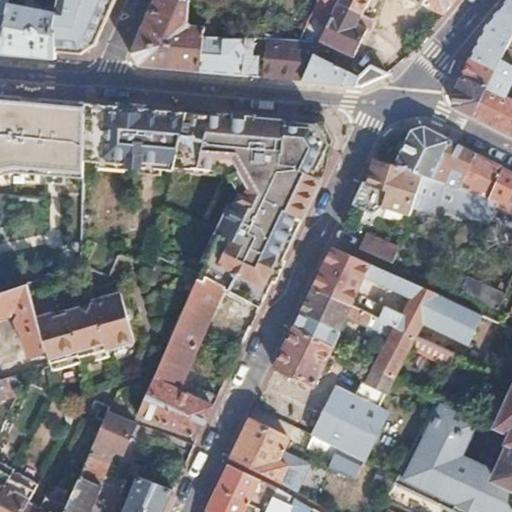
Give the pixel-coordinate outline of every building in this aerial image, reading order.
[(0,0),(0,47),(7,6),(20,9),(21,0),(33,0),(58,5),(58,0),(0,0)] [(60,17),(55,55),(79,58),(98,46),(118,0),(58,0),(58,5),(55,16),(60,17)] [(154,0),(130,56),(139,67),(201,73),(205,39),(206,29),(189,27),(186,23),(188,0),(154,0)] [(336,0),(318,0),(312,14),(317,16),(320,10),(331,15),(319,40),(354,58),(372,20),(363,16),(337,3),(338,1),(336,0)] [(338,0),(338,1),(337,3),(363,16),(370,0),(410,0),(417,3),(417,0),(338,0)] [(417,0),(417,3),(445,15),(456,0),(417,0)] [(511,0),(509,0),(487,27),(473,57),(498,69),(504,56),(509,48),(511,41),(511,0)] [(206,29),(205,39),(218,40),(224,8),(209,4),(206,29)] [(0,47),(0,54),(54,59),(55,55),(60,17),(55,16),(20,9),(7,6),(0,47)] [(224,8),(218,40),(254,41),(255,41),(261,14),(224,8)] [(205,39),(201,73),(261,78),(260,57),(254,57),(254,41),(218,40),(205,39)] [(267,63),(264,63),(264,78),(303,82),(314,55),(316,56),(321,46),(300,42),(267,41),(267,63)] [(314,55),(303,82),(358,87),(359,76),(316,56),(314,55)] [(488,89),(474,116),(511,134),(511,99),(505,96),(511,82),(511,65),(508,64),(510,59),(504,56),(498,69),(488,89)] [(473,57),(463,77),(488,89),(498,69),(473,57)] [(359,76),(358,87),(362,87),(389,74),(370,66),(361,77),(359,76)] [(457,91),(455,108),(473,118),(474,116),(488,89),(463,77),(457,91)] [(86,105),(0,97),(0,172),(11,169),(85,176),(85,163),(86,156),(86,107),(86,105)] [(86,105),(86,107),(114,110),(115,116),(140,119),(140,116),(184,120),(186,113),(86,105)] [(114,110),(86,107),(86,156),(127,159),(126,167),(126,169),(143,171),(144,169),(144,161),(174,164),(184,120),(140,116),(140,119),(115,116),(114,110)] [(174,164),(173,171),(224,175),(240,119),(186,113),(184,120),(174,164)] [(234,204),(196,282),(198,283),(221,293),(252,307),(312,180),(320,183),(325,173),(332,143),(320,125),(240,119),(224,175),(226,180),(236,174),(251,195),(245,199),(241,207),(234,204)] [(411,133),(395,169),(421,178),(412,207),(436,217),(439,207),(488,224),(496,205),(488,202),(458,191),(433,182),(452,144),(424,129),(411,133)] [(452,144),(433,182),(458,191),(475,156),(452,144)] [(86,156),(85,163),(126,167),(127,159),(86,156)] [(475,156),(458,191),(488,202),(504,170),(475,156)] [(144,161),(144,169),(173,171),(174,164),(144,161)] [(374,161),(352,207),(372,216),(381,207),(409,217),(412,207),(421,178),(395,169),(374,161)] [(496,205),(488,224),(511,236),(511,233),(511,174),(504,170),(488,202),(496,205)] [(365,236),(359,250),(393,265),(398,250),(365,236)] [(331,250),(312,291),(350,309),(362,279),(409,300),(399,318),(385,312),(380,323),(414,338),(436,296),(389,275),(331,250)] [(433,267),(427,280),(460,295),(465,281),(433,267)] [(465,281),(460,295),(499,312),(506,295),(466,279),(465,281)] [(198,283),(139,419),(196,441),(216,399),(182,386),(186,374),(221,293),(198,283)] [(0,321),(8,319),(11,313),(17,317),(14,324),(27,360),(45,354),(33,321),(22,288),(0,295),(0,321)] [(312,291),(293,330),(330,349),(331,350),(345,319),(367,329),(365,332),(371,341),(386,348),(372,371),(391,380),(414,338),(380,323),(350,309),(312,291)] [(75,361),(73,365),(79,363),(80,366),(107,357),(106,354),(135,343),(117,292),(88,302),(87,305),(75,361)] [(59,312),(33,321),(45,354),(50,368),(75,361),(87,305),(63,314),(59,312)] [(511,317),(508,315),(503,325),(511,329),(511,317)] [(293,330),(274,370),(312,388),(330,349),(293,330)] [(75,361),(50,368),(51,373),(73,365),(75,361)] [(323,417),(313,437),(338,449),(340,450),(365,462),(388,415),(379,410),(393,382),(391,380),(372,371),(368,369),(353,398),(336,389),(323,417)] [(186,374),(182,386),(216,399),(221,388),(186,374)] [(510,446),(494,482),(511,490),(511,393),(497,429),(511,435),(507,444),(510,446)] [(479,425),(436,403),(408,458),(398,478),(393,488),(392,489),(440,511),(511,511),(511,493),(505,490),(460,470),(465,460),(482,426),(479,425)] [(109,415),(91,458),(109,466),(113,455),(124,459),(137,426),(109,415)] [(289,441),(250,422),(231,461),(297,495),(311,468),(283,454),(289,441)] [(338,449),(313,437),(307,448),(332,460),(338,449)] [(340,450),(338,449),(332,460),(329,467),(356,480),(358,476),(365,462),(340,450)] [(71,511),(70,511),(94,511),(103,492),(99,489),(109,466),(91,458),(83,476),(71,511)] [(0,511),(23,511),(26,507),(36,487),(11,475),(13,471),(0,464),(0,511)] [(134,467),(131,477),(138,480),(145,483),(149,472),(134,467)] [(228,468),(217,490),(262,511),(267,511),(270,507),(258,502),(251,498),(258,482),(228,468)] [(138,480),(126,511),(162,511),(172,492),(145,483),(138,480)] [(264,485),(258,502),(270,507),(277,492),(264,485)] [(262,511),(217,490),(206,511),(244,511),(262,511)] [(285,511),(291,499),(277,492),(270,507),(267,511),(285,511)] [(41,511),(70,511),(71,511),(46,503),(41,511)]
